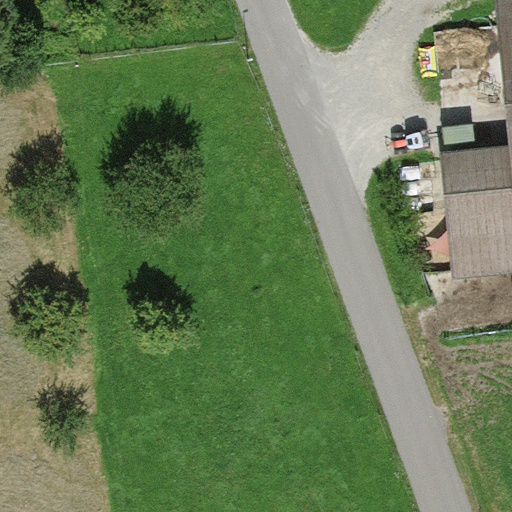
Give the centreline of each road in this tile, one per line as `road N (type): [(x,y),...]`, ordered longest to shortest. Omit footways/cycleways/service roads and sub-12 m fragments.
road 1 (unclassified): [(261,0),(445,511)]
road 2 (track): [(417,0),(357,71),(295,96)]
